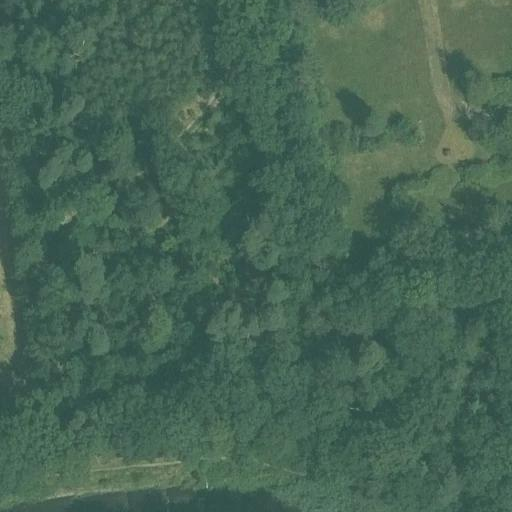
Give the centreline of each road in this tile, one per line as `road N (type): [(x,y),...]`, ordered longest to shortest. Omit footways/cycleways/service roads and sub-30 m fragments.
road 1 (tertiary): [(0,416),(511,287)]
road 2 (track): [(414,0),(434,161),(374,167)]
road 3 (track): [(336,54),(511,30)]
